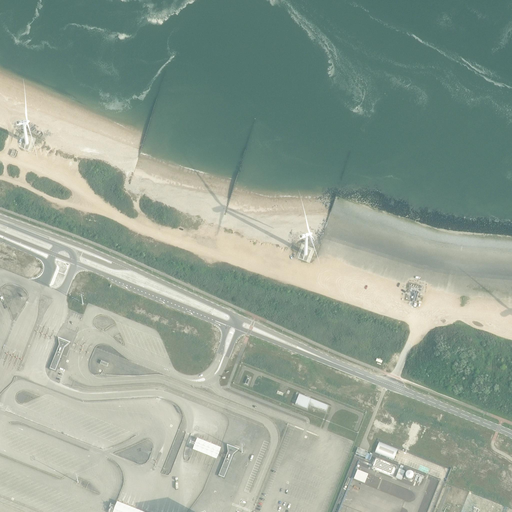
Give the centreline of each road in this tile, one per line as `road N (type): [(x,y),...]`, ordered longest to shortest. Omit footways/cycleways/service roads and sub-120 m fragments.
road 1 (track): [(419,315),(0,173)]
road 2 (secondary): [(334,363),(101,255),(0,219)]
road 3 (secondary): [(0,232),(334,363)]
road 4 (secondary): [(334,363),(511,434)]
road 5 (track): [(511,331),(451,310),(419,315),(408,344)]
